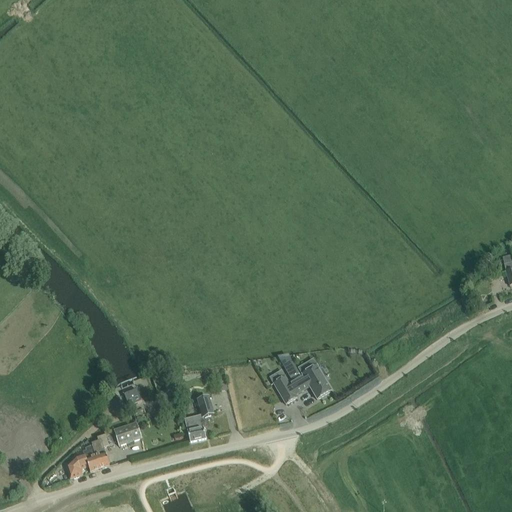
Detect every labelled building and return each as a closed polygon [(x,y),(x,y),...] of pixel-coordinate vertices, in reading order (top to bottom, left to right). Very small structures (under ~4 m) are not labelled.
[(467,298),(461,301),(464,307),(470,303),(467,298)] [(285,378),(274,385),(286,406),(297,399),(296,396),(310,388),(317,401),(332,392),(317,367),(303,376),(304,377),(290,385),(285,378)] [(254,375),(242,376),(245,400),(257,399),(254,375)] [(137,390),(124,396),(129,408),(142,402),(137,390)] [(198,402),(200,409),(203,419),(214,416),(209,399),(198,402)] [(147,416),(144,410),(133,414),(136,421),(147,416)] [(186,426),(190,444),(206,440),(202,422),(186,426)] [(115,432),(120,447),(143,440),(138,425),(115,432)] [(92,445),(93,448),(100,471),(110,468),(104,449),(110,447),(106,436),(97,439),(98,442),(92,445)] [(77,459),(71,465),(66,469),(70,481),(83,477),(81,471),(89,469),(91,474),(100,471),(93,448),(86,450),(87,452),(83,454),(84,456),(77,459)] [(56,471),(45,480),(49,484),(59,475),(56,471)]
